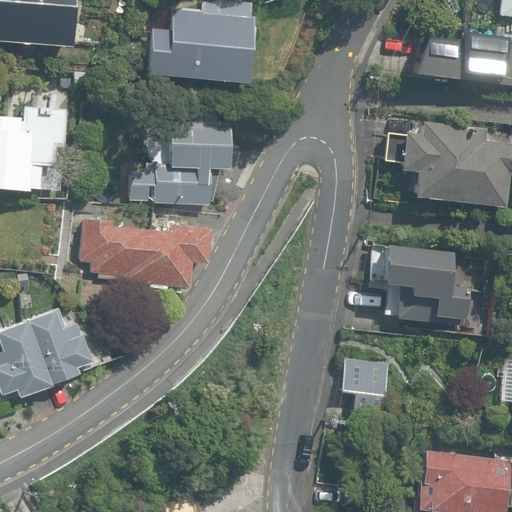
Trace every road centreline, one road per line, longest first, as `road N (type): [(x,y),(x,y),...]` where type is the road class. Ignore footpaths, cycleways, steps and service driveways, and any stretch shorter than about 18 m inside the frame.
road 1 (residential): [(0,464),(120,388),(180,333),(228,266),(280,155),(302,135),(315,135)]
road 2 (residential): [(315,135),(333,150),(337,181),(293,439),(294,511)]
road 3 (residential): [(315,135),(325,91),(373,0)]
